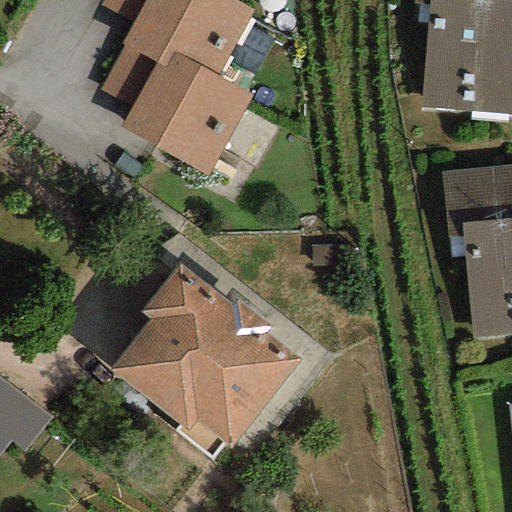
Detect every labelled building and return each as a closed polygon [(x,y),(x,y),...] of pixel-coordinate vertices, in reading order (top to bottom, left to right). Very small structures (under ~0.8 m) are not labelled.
[(251,11),(231,0),(102,0),(100,5),(131,22),(119,44),(123,47),(163,68),(171,52),(216,76),(251,11)] [(511,0),(428,0),(428,5),(420,108),(511,115),(511,0)] [(249,95),(216,76),(171,52),(163,68),(123,47),(98,89),(132,105),(119,128),(205,175),(249,95)] [(511,165),(439,172),(445,236),(461,235),(460,224),(511,219),(511,165)] [(511,219),(460,224),(461,235),(471,338),(511,334),(511,219)] [(230,306),(177,264),(137,312),(149,321),(110,369),(178,424),(173,431),(209,460),(223,443),(229,448),(299,363),(263,333),(268,327),(234,300),(230,306)] [(51,418),(0,377),(0,453),(9,442),(22,453),(51,418)]
